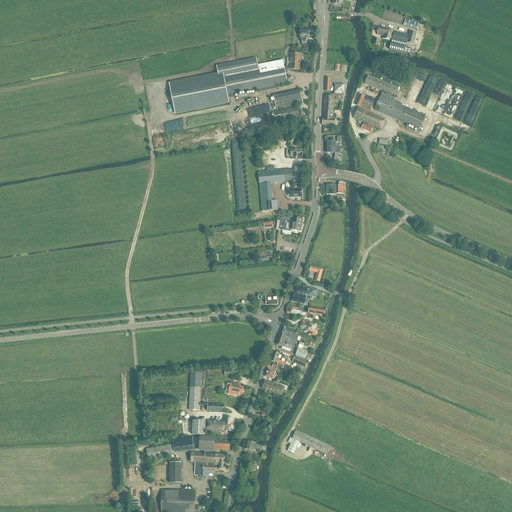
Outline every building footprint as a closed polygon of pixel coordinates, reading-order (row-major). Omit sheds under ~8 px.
[(405,20),(404,26),(417,30),(419,22),(412,20),(412,21),(405,20)] [(377,27),(376,32),(378,33),(377,35),(383,36),(382,39),(391,41),(391,38),(392,38),(392,40),(407,44),(407,42),(413,44),(416,34),(410,32),(409,36),(394,32),(393,36),(392,36),(393,31),(377,27)] [(314,30),(300,30),(300,39),(302,39),(302,45),(307,45),(307,43),(307,39),(306,39),(306,36),(308,36),(314,36),(314,30)] [(392,40),(389,50),(404,54),(404,53),(410,55),(412,49),(405,48),(406,44),(392,40)] [(290,58),(290,61),(300,62),(300,54),(290,54),(290,58)] [(218,73),(169,83),(175,115),(229,104),(227,95),(245,92),(257,90),(277,86),(287,84),(290,83),(289,77),(286,78),(285,74),(286,73),(286,70),(287,69),(287,70),(289,70),(299,70),(300,62),(290,61),(289,66),(286,67),(284,67),(283,64),(280,65),(279,61),(264,64),(258,65),(259,69),(258,69),(257,62),(256,58),(236,62),(216,66),(218,73)] [(419,130),(425,116),(393,101),(395,97),(398,88),(367,76),(364,84),(382,91),(380,96),(374,110),(378,112),(399,121),(419,130)] [(278,95),(272,96),(275,108),(280,107),(282,107),(290,105),(302,102),(299,90),(278,95)] [(364,97),(360,95),(355,105),(370,111),(375,99),(365,95),(364,97)] [(328,110),(333,110),(334,97),(324,96),(323,114),(328,114),(328,110)] [(275,122),(300,117),(298,106),(273,112),(275,122)] [(371,114),(358,108),(353,119),(361,122),(361,121),(364,123),(361,128),(371,133),(373,128),(366,125),(367,124),(380,129),(385,120),(376,116),(371,114)] [(333,114),(333,110),(328,110),(328,114),(323,114),(322,125),(323,125),(335,126),(335,120),(336,120),(336,114),(333,114)] [(335,150),(340,150),(340,147),(337,147),(338,144),(335,144),(335,142),(327,142),(327,148),(335,148),(335,150)] [(339,158),(340,150),(335,150),(335,148),(327,148),(327,153),(335,153),(335,158),(334,158),(334,162),(342,162),(342,158),(339,158)] [(302,158),(302,149),(290,149),(290,150),(286,150),(286,157),(290,157),(302,158)] [(267,172),(258,173),(262,211),(277,210),(276,201),(271,201),(269,184),(291,182),(290,170),(274,171),(274,166),(270,167),(270,168),(266,168),(267,172)] [(294,169),(290,170),(291,182),(293,182),(294,182),(302,182),(303,167),(294,167),(294,169)] [(327,186),(326,195),(336,195),(336,194),(344,195),(344,189),(345,189),(345,187),(345,183),(339,183),(339,186),(327,186)] [(290,198),(301,197),(301,189),(290,190),(290,198)] [(277,221),(276,230),(282,231),(282,233),(290,234),(291,231),(300,232),(302,217),(297,217),(296,221),(284,220),(280,219),(279,221),(277,221)] [(314,267),(313,271),(318,273),(317,277),(321,278),(323,270),(314,267)] [(298,285),(297,292),(298,292),(305,294),(306,294),(307,294),(310,294),(310,295),(316,297),(318,290),(311,289),(311,290),(308,289),(308,288),(306,288),(307,286),(303,285),(302,287),(298,285)] [(294,294),(292,301),(305,305),(305,303),(307,303),(309,300),(306,299),(307,297),(305,297),(306,294),(305,294),(298,292),(297,292),(297,294),(294,294)] [(266,298),(265,295),(258,295),(258,299),(266,298),(266,305),(277,305),(277,297),(266,298)] [(301,317),(301,316),(306,317),(307,313),(307,312),(301,312),(302,310),(298,309),(298,307),(288,306),(287,310),(286,315),(301,317)] [(309,308),(308,315),(323,317),(325,311),(309,308)] [(302,324),(300,325),(300,327),(301,329),(305,330),(305,332),(306,332),(306,333),(308,333),(309,333),(309,335),(311,336),(312,337),(312,336),(315,336),(316,331),(314,330),(315,325),(314,325),(314,324),(312,324),(312,325),(305,323),(305,325),(302,324)] [(281,329),(279,335),(288,338),(286,342),(286,343),(287,343),(295,345),(295,346),(297,340),(299,335),(290,332),(287,331),(286,331),(287,328),(282,326),(282,327),(281,328),(281,329)] [(279,335),(275,344),(282,347),(284,341),(286,342),(288,338),(279,335)] [(300,343),(298,348),(307,351),(308,347),(304,345),(304,344),(300,343)] [(305,359),(307,352),(298,349),(295,355),(305,359)] [(276,363),(279,354),(273,352),(270,361),(276,363)] [(295,357),(292,363),(305,368),(307,363),(295,357)] [(274,379),(275,376),(274,375),(275,372),(268,369),(265,377),(273,380),(273,378),(274,379)] [(200,411),(201,374),(191,373),(189,410),(200,411)] [(281,396),(284,388),(265,381),(262,389),(281,396)] [(243,395),(244,388),(240,387),(240,386),(230,384),(228,394),(232,395),(233,393),(243,395)] [(231,432),(232,418),(224,418),(223,422),(207,421),(206,430),(231,432)] [(193,423),(182,424),(183,436),(192,436),(205,436),(206,422),(193,421),(193,423)] [(326,455),(330,447),(296,431),(292,439),(290,438),(288,443),(290,444),(287,452),(293,455),(299,443),(326,455)] [(174,452),(194,449),(192,436),(172,439),(174,452)] [(230,450),(230,442),(214,441),(215,438),(200,438),(199,449),(214,450),(214,449),(230,450)] [(262,450),(263,447),(247,442),(245,449),(254,452),(255,449),(262,451),(262,450)] [(148,459),(173,455),(171,446),(146,450),(148,459)] [(191,453),(190,463),(195,463),(194,472),(194,475),(202,476),(202,477),(208,477),(209,474),(213,475),(213,472),(215,472),(215,467),(214,467),(214,466),(219,466),(219,469),(224,469),(225,455),(191,453)] [(180,463),(169,463),(169,484),(180,484),(180,463)] [(198,511),(199,506),(195,506),(195,491),(161,490),(160,511),(198,511)]
